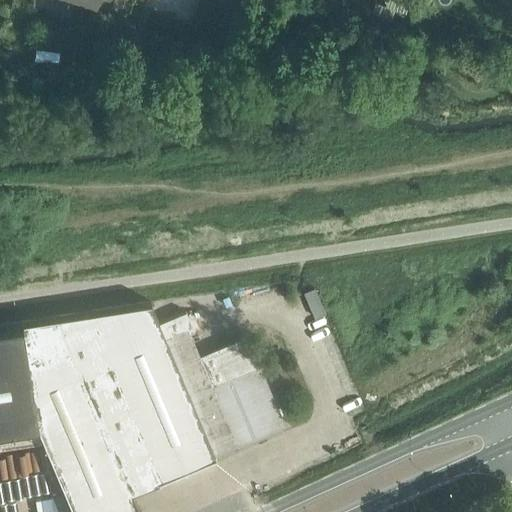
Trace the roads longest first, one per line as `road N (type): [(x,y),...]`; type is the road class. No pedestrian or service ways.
road 1 (track): [(511,153),(211,188),(0,188)]
road 2 (tertiary): [(511,402),(269,511)]
road 3 (tertiary): [(368,511),(511,447)]
